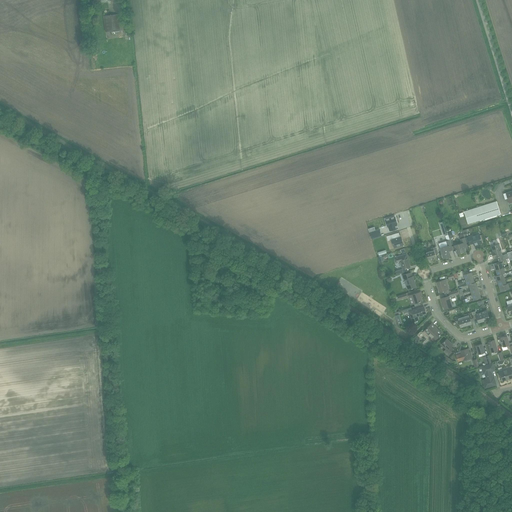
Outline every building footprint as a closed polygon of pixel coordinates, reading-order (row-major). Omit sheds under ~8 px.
[(118,14),(104,16),(106,32),(120,31),(118,14)] [(511,190),(503,194),(505,199),(508,199),(509,203),(511,202),(511,190)] [(497,201),(493,202),(464,211),(468,224),(501,214),(497,201)] [(395,216),(385,219),(387,227),(388,227),(389,231),(398,228),(396,224),(397,224),(395,216)] [(379,229),(369,232),(371,238),(381,235),(379,229)] [(399,233),(391,236),(392,240),(392,241),(394,248),(404,245),(402,241),(401,241),(399,233)] [(467,236),(468,237),(465,238),(466,243),(469,242),(470,244),(473,243),(474,245),(482,243),(479,234),(473,236),(473,235),(467,236)] [(465,237),(460,239),(461,243),(454,245),(457,254),(465,251),(464,248),(467,247),(466,243),(465,238),(465,237)] [(446,241),(439,244),(440,248),(443,258),(450,256),(449,251),(453,250),(452,247),(450,240),(449,241),(446,241)] [(492,252),(494,258),(497,257),(499,262),(509,258),(507,254),(502,255),(499,243),(491,246),(493,251),(492,252)] [(426,254),(425,255),(427,256),(428,260),(436,257),(436,255),(439,254),(437,246),(431,248),(432,251),(426,253),(426,254)] [(400,261),(403,269),(395,271),(396,274),(408,271),(407,268),(410,267),(407,257),(406,253),(394,257),(396,263),(400,261)] [(411,272),(402,275),(404,280),(405,280),(408,290),(416,287),(413,276),(412,276),(411,272)] [(439,293),(443,291),(444,294),(449,293),(450,293),(446,279),(436,282),(439,293)] [(509,289),(508,283),(506,284),(506,283),(499,286),(501,291),(509,289)] [(422,301),(419,292),(409,296),(410,298),(412,297),(415,306),(420,305),(419,302),(422,301)] [(449,296),(441,298),(444,309),(452,307),(450,300),(455,298),(454,295),(450,296),(449,297),(449,296)] [(413,310),(414,313),(410,314),(412,321),(418,320),(417,316),(419,316),(420,316),(421,316),(422,315),(423,315),(423,314),(426,313),(424,307),(413,310)] [(490,319),(488,315),(487,310),(481,312),(484,321),(490,319)] [(484,321),(481,312),(476,314),(475,311),(472,312),(474,318),(477,317),(478,322),(484,321)] [(470,319),(474,318),(472,312),(468,313),(469,315),(463,317),(466,325),(472,323),(470,319)] [(457,323),(459,322),(460,327),(466,325),(463,317),(458,318),(457,317),(455,318),(457,323)] [(432,323),(425,330),(434,340),(442,333),(438,329),(437,330),(435,328),(436,327),(432,323)] [(511,354),(511,353),(511,342),(509,343),(507,336),(500,338),(503,346),(507,345),(507,348),(510,347),(511,354)] [(443,351),(447,355),(453,349),(451,347),(453,345),(447,339),(441,344),(446,349),(443,351)] [(488,342),(491,352),(494,351),(495,353),(498,352),(495,340),(488,342)] [(476,346),(478,354),(482,353),(483,356),(486,355),(485,352),(482,344),(476,346)] [(461,351),(456,353),(457,355),(456,355),(458,361),(462,360),(472,357),(470,352),(470,353),(468,348),(460,351),(461,351)] [(491,372),(495,370),(493,363),(481,366),(484,374),(485,373),(487,379),(483,380),(485,388),(496,385),(494,377),(493,377),(491,372)] [(511,370),(511,368),(508,369),(503,371),(499,372),(501,381),(509,378),(510,379),(511,378),(511,370)]
